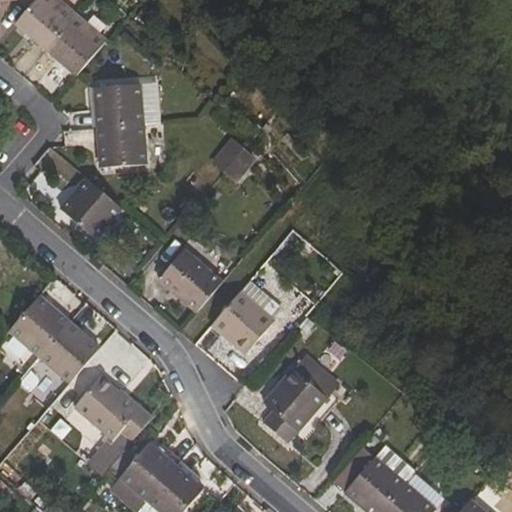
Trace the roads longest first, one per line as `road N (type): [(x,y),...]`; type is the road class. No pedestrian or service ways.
road 1 (residential): [(0,210),(172,353),(218,447),(295,511)]
road 2 (residential): [(0,86),(49,132),(0,203)]
